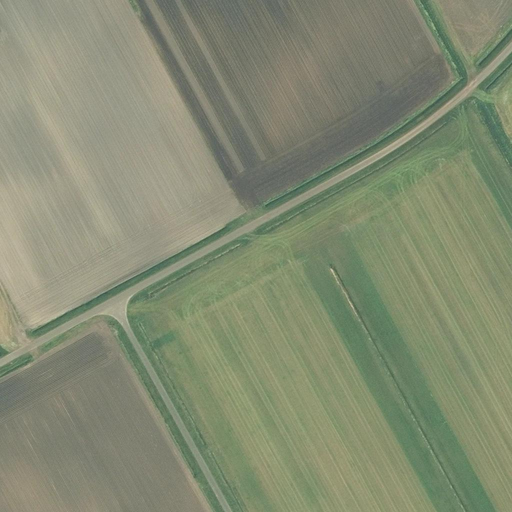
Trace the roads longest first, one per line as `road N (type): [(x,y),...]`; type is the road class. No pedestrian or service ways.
road 1 (unclassified): [(511,44),(467,91),(369,161),(112,301)]
road 2 (unclassified): [(228,511),(112,301)]
road 3 (unclassified): [(112,301),(0,363)]
